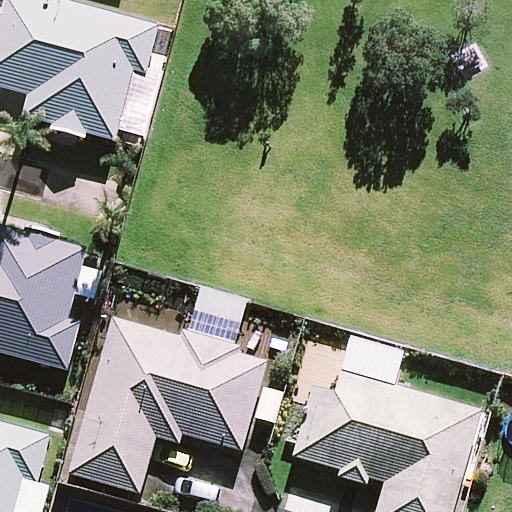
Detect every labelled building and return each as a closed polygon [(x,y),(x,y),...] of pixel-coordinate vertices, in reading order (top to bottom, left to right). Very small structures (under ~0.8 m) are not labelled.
[(156,33),(30,0),(0,0),(0,92),(28,100),(21,128),(111,152),(132,72),(145,75),(156,33)] [(0,232),(0,357),(67,375),(79,328),(67,325),(85,254),(0,232)] [(139,498),(153,445),(179,452),(182,439),(239,454),(263,365),(112,324),(70,479),(139,498)] [(312,395),(294,461),(339,474),(336,482),(368,490),(370,483),(384,487),(377,511),(452,511),(480,417),(340,378),(334,401),(312,395)] [(47,442),(0,429),(0,511),(16,511),(26,476),(38,479),(47,442)]
